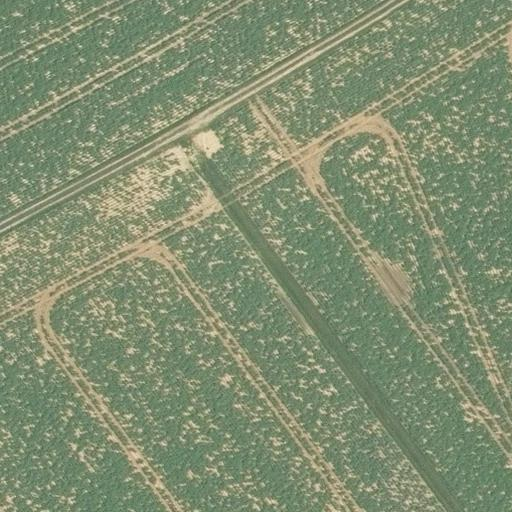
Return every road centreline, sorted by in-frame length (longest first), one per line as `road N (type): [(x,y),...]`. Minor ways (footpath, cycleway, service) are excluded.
road 1 (track): [(0,252),(203,146),(443,0)]
road 2 (track): [(203,146),(463,511)]
